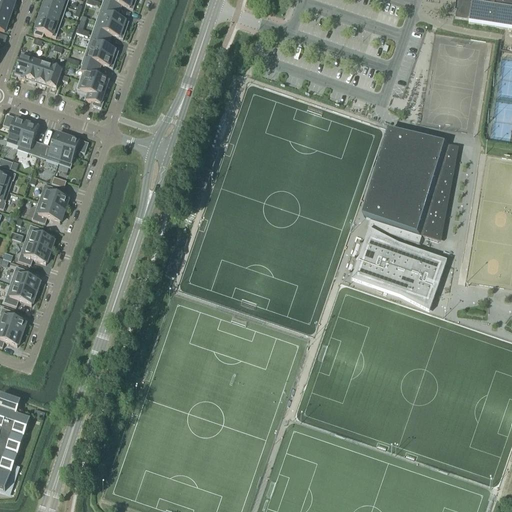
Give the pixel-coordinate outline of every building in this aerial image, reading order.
[(6,0),(0,0),(0,9),(11,13),(15,3),(6,0)] [(44,0),(44,2),(66,9),(69,0),(44,0)] [(124,0),(103,0),(101,8),(118,14),(120,8),(132,13),(136,4),(124,0)] [(456,13),(455,20),(469,22),(468,25),(500,30),(504,31),(511,31),(511,0),(459,0),(459,4),(457,13),(456,13)] [(43,6),(40,12),(63,20),(66,9),(44,2),(45,3),(44,6),(43,6)] [(101,8),(96,23),(125,33),(128,24),(116,20),(118,14),(101,8)] [(0,9),(0,20),(8,23),(11,13),(0,9)] [(39,16),(37,22),(59,30),(63,20),(40,12),(42,13),(40,17),(39,16)] [(59,30),(37,22),(37,23),(38,23),(33,37),(42,40),(43,36),(55,40),(59,30)] [(96,23),(91,38),(108,44),(110,38),(122,42),(125,33),(96,23)] [(91,38),(86,53),(115,63),(118,54),(106,50),(108,44),(91,38)] [(80,68),(84,69),(84,68),(98,73),(100,67),(112,72),(115,63),(86,53),(80,68)] [(14,78),(24,82),(32,60),(22,56),(14,78)] [(29,83),(35,86),(42,63),(32,60),(24,82),(25,82),(25,81),(29,82),(29,83)] [(39,87),(45,89),(53,67),(42,63),(35,86),(36,84),(39,86),(39,87)] [(53,67),(45,89),(46,88),(56,91),(63,70),(53,67)] [(84,69),(79,83),(105,92),(108,83),(96,79),(98,73),(84,68),(84,69)] [(105,92),(79,83),(76,92),(88,96),(86,103),(93,105),(92,108),(101,111),(104,101),(102,100),(105,92)] [(6,145),(18,149),(26,127),(16,124),(17,121),(6,118),(3,128),(11,131),(6,145)] [(28,156),(38,160),(42,147),(33,144),(38,131),(26,127),(18,149),(17,152),(28,156)] [(447,147),(390,133),(387,132),(361,218),(420,239),(420,238),(440,245),(441,238),(458,150),(447,148),(447,147)] [(47,163),(58,167),(67,141),(55,137),(51,150),(42,147),(38,160),(47,163)] [(67,141),(58,167),(70,171),(76,154),(84,157),(88,146),(78,142),(77,144),(67,141)] [(198,214),(218,156),(209,153),(207,152),(187,210),(191,211),(198,214)] [(0,161),(0,168),(10,172),(12,166),(0,161)] [(0,178),(0,191),(8,195),(12,183),(13,184),(15,177),(3,173),(1,179),(0,178)] [(54,180),(51,186),(64,191),(66,184),(54,180)] [(42,194),(38,205),(64,214),(68,202),(55,197),(57,191),(44,187),(42,194)] [(8,195),(0,191),(0,211),(3,213),(5,206),(4,206),(8,195)] [(38,205),(34,216),(32,223),(45,227),(47,221),(59,226),(64,214),(38,205)] [(369,230),(416,246),(421,248),(424,241),(416,238),(371,223),(369,230)] [(28,235),(24,246),(49,255),(54,243),(41,239),(43,233),(30,228),(28,235)] [(182,232),(174,253),(183,256),(190,235),(189,235),(182,232)] [(399,300),(416,309),(429,315),(429,313),(440,283),(446,264),(440,262),(416,254),(398,247),(368,232),(366,238),(366,241),(351,284),(399,300)] [(24,246),(20,257),(18,264),(30,268),(32,262),(45,267),(49,255),(24,246)] [(174,253),(165,277),(172,279),(174,280),(183,256),(181,256),(174,253)] [(0,269),(6,271),(8,264),(3,262),(0,269)] [(13,276),(10,287),(35,296),(39,284),(26,280),(29,274),(16,269),(16,270),(13,276)] [(10,287),(6,298),(3,305),(16,310),(18,304),(31,308),(35,296),(10,287)] [(3,319),(0,327),(0,330),(21,337),(25,325),(12,321),(14,315),(2,311),(0,315),(0,317),(3,319)] [(21,337),(0,330),(0,350),(2,351),(4,345),(17,349),(21,337)] [(0,493),(4,495),(30,421),(16,417),(20,404),(0,396),(0,493)] [(33,418),(42,421),(44,416),(35,413),(33,418)]
